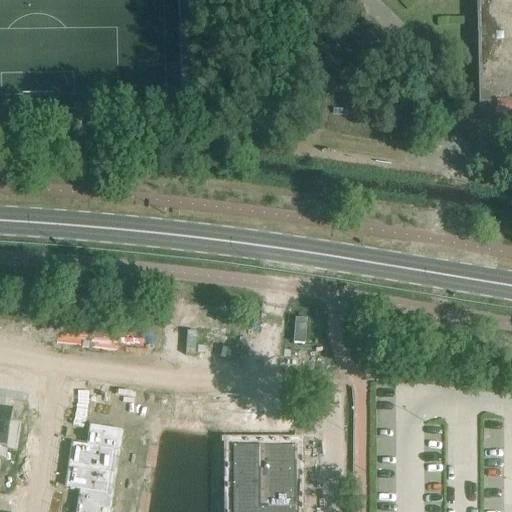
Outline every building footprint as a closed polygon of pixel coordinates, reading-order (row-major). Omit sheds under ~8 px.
[(511,0),(476,0),(477,36),(478,44),(478,86),(479,106),(511,104),(511,0)] [(0,409),(0,458),(5,460),(7,450),(17,452),(21,425),(11,423),(13,411),(0,409)] [(72,443),(68,466),(117,474),(123,430),(89,425),(86,445),(72,443)] [(232,446),(232,448),(239,448),(239,467),(232,467),(232,487),(291,487),(291,486),(290,486),(290,462),(296,462),(296,446),(232,446)] [(68,466),(64,490),(79,492),(75,511),(110,511),(117,474),(68,466)] [(291,487),(232,487),(232,507),(241,507),(241,511),(295,511),(296,508),(290,508),(290,488),(291,487)]
